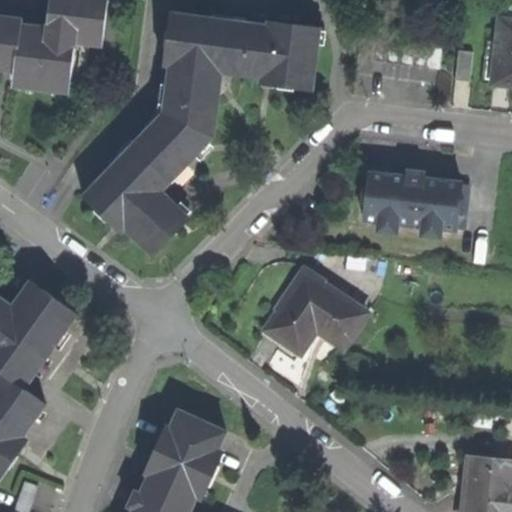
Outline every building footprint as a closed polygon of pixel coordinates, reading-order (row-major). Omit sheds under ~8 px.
[(0,69),(16,71),(15,77),(36,79),(72,83),(76,42),(104,45),(108,0),(50,0),(48,30),(22,27),(22,21),(0,19),(0,69)] [(176,16),(166,119),(155,130),(153,128),(126,156),(90,193),(130,231),(157,258),(193,221),(165,194),(187,171),(215,140),(218,110),(221,78),(277,83),(314,86),(319,27),(267,22),(267,24),(176,16)] [(511,87),(511,22),(502,21),(499,43),(495,86),(511,87)] [(361,33),(358,59),(440,70),(443,44),(361,33)] [(485,85),(495,86),(499,43),(490,42),(485,85)] [(456,81),(470,83),(473,53),(458,52),(456,81)] [(370,175),(365,220),(465,231),(470,186),(429,181),(430,176),(418,175),(407,174),(407,179),(370,175)] [(281,313),(269,332),(282,341),(302,354),(318,331),(346,350),(369,315),(326,286),(328,284),(307,270),(279,312),(281,313)] [(0,373),(3,375),(24,390),(49,355),(76,318),(30,286),(13,308),(0,327),(0,373)] [(0,327),(13,308),(0,299),(0,327)] [(0,473),(21,443),(47,407),(24,390),(3,375),(0,379),(0,473)] [(150,480),(136,511),(194,511),(209,476),(202,473),(207,461),(214,464),(227,434),(178,414),(171,429),(166,427),(145,478),(150,480)] [(465,511),(511,511),(511,462),(470,459),(467,494),(465,511)] [(212,470),(214,464),(207,461),(202,473),(209,476),(212,470)] [(16,511),(32,511),(40,488),(26,483),(16,511)]
